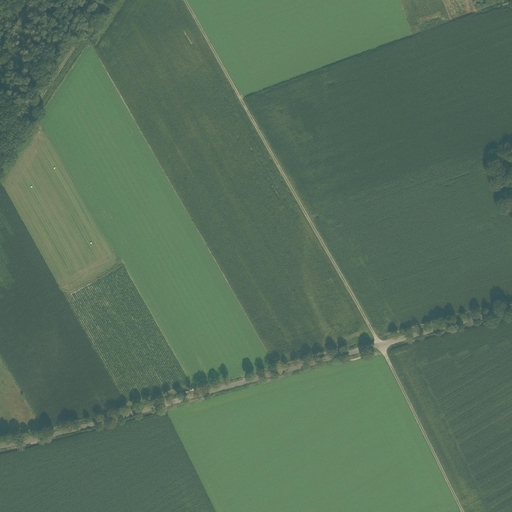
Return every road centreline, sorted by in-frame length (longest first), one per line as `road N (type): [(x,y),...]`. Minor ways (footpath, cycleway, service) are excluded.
road 1 (track): [(461,511),(379,345),(183,0)]
road 2 (unclassified): [(0,446),(511,310)]
road 3 (track): [(0,160),(108,0)]
